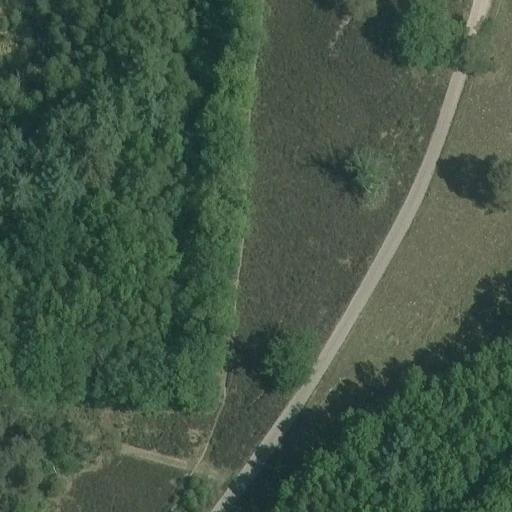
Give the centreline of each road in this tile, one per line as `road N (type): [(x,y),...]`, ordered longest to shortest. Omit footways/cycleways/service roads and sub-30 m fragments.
road 1 (track): [(482,0),(438,141),(396,237),(295,407),(219,511)]
road 2 (track): [(0,416),(237,486)]
